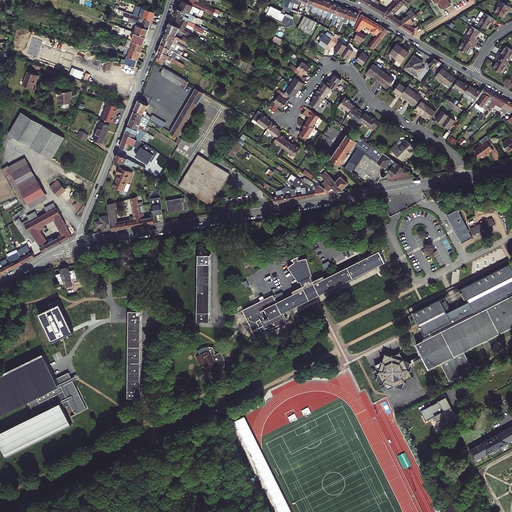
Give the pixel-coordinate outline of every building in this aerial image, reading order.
[(190,4),(183,0),(181,5),(179,4),(178,6),(178,7),(192,14),(193,11),(198,14),(201,9),(194,6),(190,4)] [(196,1),(196,0),(189,0),(190,1),(192,2),(190,4),(194,6),(194,5),(208,11),(208,12),(213,15),(215,12),(219,14),(220,10),(216,8),(215,9),(196,1)] [(302,1),(302,0),(286,0),(284,6),(288,7),(294,10),(297,3),(301,4),(302,1)] [(323,12),(327,1),(325,0),(321,0),(319,7),(317,10),(323,12)] [(374,3),(375,1),(374,0),(373,0),(372,0),(369,6),(372,8),(376,10),(378,6),(379,6),(374,3)] [(388,19),(391,15),(393,13),(403,3),(406,5),(411,0),(396,0),(393,4),(387,11),(383,15),(385,17),(388,19)] [(434,0),(437,3),(439,2),(443,8),(450,4),(448,0),(434,0)] [(327,1),(323,12),(328,14),(333,3),(330,2),(327,1)] [(511,8),(501,1),(494,12),(503,17),(507,11),(509,12),(511,10),(511,8)] [(333,3),(328,14),(333,16),(335,13),(338,5),(336,4),(335,4),(333,3)] [(155,12),(137,5),(133,14),(152,21),(153,19),(154,17),(153,17),(155,12)] [(294,16),(286,12),(285,14),(283,13),(281,12),(282,10),(271,5),(270,6),(268,12),(266,15),(285,23),(287,27),(296,23),(293,17),(294,16)] [(338,5),(335,13),(340,15),(343,7),(341,6),(338,5)] [(378,6),(376,10),(383,15),(387,11),(378,6)] [(192,14),(178,7),(176,11),(174,14),(178,16),(202,27),(205,21),(192,14)] [(339,30),(344,21),(348,9),(346,8),(343,7),(340,15),(339,18),(341,19),(339,23),(340,24),(337,29),(339,30)] [(348,9),(344,21),(349,23),(349,22),(353,11),(351,10),(348,9)] [(396,18),(392,22),(399,27),(411,18),(416,14),(411,10),(406,13),(407,14),(400,20),(396,18)] [(349,22),(349,23),(354,26),(356,22),(359,13),(356,12),(353,11),(349,22)] [(496,19),(481,11),(475,21),(479,23),(479,24),(487,29),(491,22),(492,23),(493,24),(496,19)] [(125,15),(123,19),(137,24),(149,28),(150,24),(151,24),(152,23),(153,21),(152,21),(133,14),(126,12),(125,15)] [(372,20),(361,14),(354,28),(359,32),(365,23),(366,24),(364,27),(372,32),(370,36),(369,35),(368,36),(373,39),(382,27),(372,20)] [(313,20),(308,17),(304,15),(299,27),(312,34),(318,23),(313,20)] [(202,27),(178,16),(177,18),(176,21),(179,22),(178,26),(184,29),(186,26),(193,29),(193,28),(203,33),(205,29),(202,27)] [(414,23),(411,18),(399,27),(405,30),(411,34),(414,29),(410,27),(414,23)] [(178,26),(169,21),(166,31),(176,36),(179,30),(191,36),(191,35),(192,33),(189,32),(184,29),(178,26)] [(149,28),(137,24),(134,32),(146,36),(147,32),(149,28)] [(479,39),(476,38),(480,31),(472,26),(465,37),(476,44),(477,42),(479,39)] [(384,28),(382,27),(373,39),(368,36),(367,35),(361,42),(367,46),(368,45),(374,49),(388,30),(386,29),(384,28)] [(130,34),(129,39),(143,44),(145,40),(146,36),(134,32),(126,29),(125,32),(130,34)] [(176,36),(166,31),(165,33),(164,36),(177,44),(179,41),(188,46),(190,43),(188,42),(182,39),(176,36)] [(321,46),(322,46),(326,48),(328,45),(331,47),(332,46),(333,44),(337,39),(327,32),(325,35),(322,33),(321,34),(316,41),(320,44),(320,45),(321,46)] [(367,35),(361,32),(359,32),(358,32),(354,40),(361,43),(361,42),(367,35)] [(177,44),(164,36),(163,40),(161,43),(181,55),(186,58),(187,55),(177,49),(179,45),(177,44)] [(476,44),(465,37),(459,49),(467,53),(471,47),(474,48),(475,46),(476,44)] [(128,38),(125,46),(141,51),(142,48),(143,44),(129,39),(128,38)] [(337,39),(333,44),(336,47),(335,48),(335,49),(338,52),(339,53),(339,54),(341,54),(347,46),(337,39)] [(347,46),(357,52),(358,50),(353,46),(353,45),(349,42),(347,46)] [(160,46),(159,49),(171,56),(173,54),(180,58),(180,57),(181,55),(161,43),(160,46)] [(388,55),(392,57),(392,56),(395,58),(403,47),(400,45),(397,43),(388,55)] [(125,50),(124,54),(127,55),(138,59),(139,55),(141,51),(125,46),(119,44),(118,47),(125,50)] [(347,46),(341,54),(342,54),(342,56),(343,56),(344,56),(348,59),(349,57),(350,56),(353,58),(354,56),(355,55),(357,52),(347,46)] [(497,56),(508,62),(511,54),(511,49),(505,46),(501,53),(500,52),(499,51),(497,56)] [(406,50),(403,47),(395,58),(398,61),(398,62),(401,64),(409,52),(406,50)] [(158,52),(156,55),(158,56),(156,60),(163,64),(165,60),(167,58),(175,64),(176,63),(183,67),(184,64),(171,56),(159,49),(158,52)] [(357,60),(360,62),(360,63),(361,64),(362,64),(363,64),(369,56),(359,49),(358,50),(357,52),(355,55),(358,57),(358,58),(357,60)] [(123,58),(121,62),(135,67),(137,63),(138,59),(127,55),(126,59),(123,58)] [(413,55),(405,67),(418,76),(425,67),(420,64),(417,62),(419,59),(416,57),(413,55)] [(501,73),(508,62),(497,56),(496,58),(494,60),(497,61),(493,68),(501,73)] [(306,74),(308,71),(309,71),(310,69),(310,68),(310,67),(302,61),(298,68),(293,65),(290,68),(298,74),(301,76),(303,72),(306,74)] [(375,77),(381,68),(377,66),(378,64),(375,62),(366,74),(371,77),(372,75),(375,77)] [(440,71),(438,73),(435,77),(438,80),(440,78),(443,81),(449,72),(447,71),(449,69),(446,67),(444,66),(440,71)] [(380,84),(389,72),(386,70),(385,71),(381,68),(375,77),(377,78),(376,81),(380,84)] [(189,82),(167,69),(163,75),(185,88),(189,82)] [(23,85),(33,88),(36,79),(37,80),(38,77),(39,75),(28,71),(23,85)] [(451,71),(449,72),(443,81),(442,82),(445,85),(446,83),(450,86),(456,78),(454,76),(455,74),(453,73),(451,71)] [(389,87),(395,79),(391,76),(392,74),(389,72),(380,84),(385,87),(386,85),(389,87)] [(302,88),(302,87),(304,83),(301,81),(304,78),(301,76),(298,74),(291,84),(300,90),(300,89),(301,89),(302,88)] [(330,79),(326,84),(332,87),(334,89),(341,79),(335,74),(331,80),(330,79)] [(463,83),(458,79),(454,86),(464,93),(470,85),(467,83),(465,81),(463,83)] [(402,94),(408,86),(405,84),(404,85),(400,82),(394,91),(396,93),(395,94),(399,98),(402,94)] [(324,98),(332,87),(326,84),(325,83),(321,88),(320,87),(317,92),(324,98)] [(288,96),(290,97),(292,94),(295,96),(298,92),(299,92),(299,91),(299,90),(300,90),(291,84),(285,94),(287,95),(288,96)] [(475,89),(470,85),(464,93),(463,95),(473,103),(482,91),(479,90),(476,88),(475,89)] [(412,89),(408,86),(402,94),(404,96),(403,98),(407,101),(416,89),(413,87),(412,89)] [(491,97),(494,92),(489,90),(485,87),(482,91),(484,93),(491,97)] [(195,88),(170,131),(179,136),(204,93),(195,88)] [(419,92),(416,89),(407,101),(412,104),(413,103),(416,105),(422,96),(418,93),(419,92)] [(72,91),(60,91),(60,98),(61,103),(70,103),(70,95),(72,95),(72,93),(72,91)] [(273,100),(270,104),(272,106),(277,109),(280,105),(283,107),(283,106),(284,106),(285,105),(285,104),(288,100),(286,99),(285,98),(287,95),(285,94),(281,91),(274,101),(273,100)] [(327,100),(324,98),(317,92),(313,98),(314,98),(310,104),(317,108),(315,110),(320,113),(323,108),(321,107),(323,103),(324,104),(327,100)] [(484,93),(477,103),(481,105),(484,108),(487,105),(493,98),(496,93),(494,92),(491,97),(484,93)] [(502,108),(507,99),(501,96),(496,93),(493,98),(487,105),(492,108),(495,103),(502,108)] [(350,112),(355,105),(350,102),(350,100),(345,97),(340,104),(350,112)] [(136,106),(134,110),(144,115),(147,117),(148,115),(148,114),(144,112),(148,105),(139,99),(138,101),(136,106)] [(511,102),(507,99),(502,108),(501,110),(504,114),(506,112),(508,113),(509,111),(511,113),(511,102)] [(421,116),(429,105),(422,100),(416,109),(418,111),(417,112),(421,116)] [(101,118),(112,122),(114,117),(115,113),(118,106),(107,102),(101,118)] [(350,112),(349,113),(359,121),(360,119),(365,113),(355,105),(350,112)] [(436,110),(429,105),(421,116),(426,119),(427,117),(430,119),(431,118),(436,110)] [(320,116),(307,107),(304,113),(310,117),(306,122),(312,127),(320,116)] [(490,111),(486,108),(474,123),(478,126),(480,123),(481,124),(490,111)] [(144,115),(134,110),(133,113),(132,116),(141,122),(144,115)] [(252,120),(252,121),(256,124),(257,121),(267,128),(272,122),(267,118),(268,117),(259,110),(252,120)] [(436,119),(440,121),(440,123),(441,123),(442,123),(443,123),(449,115),(442,110),(436,119)] [(20,111),(7,133),(51,158),(63,137),(20,111)] [(365,113),(360,119),(375,130),(380,123),(376,120),(376,119),(371,115),(370,116),(365,113)] [(153,114),(151,116),(150,119),(163,127),(166,122),(153,114)] [(455,120),(449,115),(443,123),(443,124),(443,125),(444,126),(445,125),(449,128),(455,120)] [(141,122),(132,116),(130,120),(129,123),(146,132),(148,128),(146,127),(147,125),(144,123),(141,122)] [(109,125),(101,122),(94,139),(102,143),(106,134),(109,125)] [(277,125),(272,122),(267,128),(264,133),(267,135),(270,132),(277,137),(280,133),(281,130),(276,127),(277,125)] [(304,128),(300,133),(307,138),(314,128),(312,127),(306,122),(303,127),(304,128)] [(146,132),(129,123),(127,129),(126,131),(125,133),(135,137),(142,141),(146,132)] [(78,136),(85,140),(89,134),(88,134),(83,131),(81,130),(78,136)] [(125,134),(123,139),(130,143),(134,145),(138,148),(142,141),(135,137),(125,133),(125,134)] [(284,138),(285,136),(280,133),(277,137),(274,141),(285,148),(289,141),(284,138)] [(385,167),(386,166),(390,169),(389,171),(393,174),(401,172),(404,168),(368,142),(366,141),(356,134),(354,136),(355,137),(355,138),(348,134),(331,158),(336,162),(341,165),(355,145),(359,148),(366,152),(378,160),(377,162),(385,167)] [(488,135),(481,141),(483,144),(474,150),(481,159),(493,149),(491,145),(489,144),(493,141),(488,135)] [(511,135),(502,143),(508,151),(511,147),(511,135)] [(240,138),(236,143),(241,147),(242,147),(245,142),(240,138)] [(127,149),(130,143),(123,139),(122,141),(120,146),(127,149)] [(397,144),(392,149),(403,160),(408,155),(409,156),(416,149),(406,140),(399,146),(397,144)] [(289,141),(285,148),(295,155),(301,147),(295,143),(294,145),(289,141)] [(158,151),(145,143),(139,153),(152,161),(158,151)] [(232,148),(237,152),(241,147),(236,143),(232,148)] [(232,148),(228,153),(234,157),(237,152),(232,148)] [(366,152),(359,148),(350,160),(350,161),(357,165),(357,166),(366,152)] [(116,155),(115,158),(132,167),(133,164),(135,165),(137,162),(117,152),(116,155)] [(211,205),(230,173),(199,154),(179,185),(211,205)] [(23,205),(28,202),(45,193),(25,157),(2,170),(5,176),(7,175),(23,205)] [(357,165),(350,161),(345,168),(352,173),(357,165)] [(133,173),(119,167),(117,174),(119,174),(116,181),(114,187),(124,191),(127,183),(128,183),(133,173)] [(320,184),(332,192),(345,190),(344,188),(335,180),(330,175),(326,172),(326,171),(321,176),(328,183),(326,185),(322,182),(321,183),(320,184)] [(299,174),(297,177),(309,185),(313,180),(308,176),(306,179),(299,174)] [(335,180),(344,188),(349,183),(342,175),(337,180),(336,179),(335,180)] [(307,196),(316,195),(316,190),(313,190),(313,186),(310,186),(309,185),(297,177),(292,183),(296,186),(305,185),(307,196)] [(316,190),(316,195),(326,193),(332,192),(320,184),(321,183),(316,179),(316,185),(313,186),(313,190),(316,190)] [(51,187),(58,195),(65,188),(58,180),(51,187)] [(296,190),(297,198),(307,196),(305,185),(296,186),(296,190)] [(284,194),(285,194),(286,200),(297,198),(296,190),(291,189),(286,187),(281,189),(282,191),(284,194)] [(273,197),(274,203),(286,201),(286,200),(285,194),(284,194),(282,191),(281,191),(280,190),(278,190),(275,191),(275,194),(279,194),(279,196),(273,196),(273,197)] [(48,198),(45,193),(28,202),(31,207),(48,198)] [(136,218),(117,222),(118,229),(142,225),(140,213),(139,206),(137,196),(132,197),(136,218)] [(184,209),(183,202),(185,201),(184,197),(182,198),(182,197),(166,200),(168,212),(184,209)] [(151,204),(153,214),(163,212),(161,198),(151,199),(151,204)] [(494,212),(493,211),(498,210),(496,201),(484,203),(485,212),(490,212),(490,213),(494,212)] [(41,209),(44,214),(56,207),(54,202),(41,209)] [(107,204),(109,215),(112,230),(118,229),(117,222),(114,203),(107,204)] [(38,217),(33,220),(25,224),(28,229),(36,240),(44,252),(48,250),(61,243),(58,237),(53,239),(47,243),(46,240),(37,228),(38,227),(41,230),(45,228),(43,223),(54,217),(61,214),(57,207),(56,207),(44,214),(38,217)] [(462,242),(462,243),(473,237),(458,209),(448,214),(458,235),(461,236),(460,238),(460,239),(461,242),(462,242)] [(30,215),(33,220),(38,217),(35,212),(30,215)] [(144,212),(140,213),(142,225),(155,223),(153,216),(145,218),(144,212)] [(63,219),(61,214),(54,217),(57,223),(63,219)] [(112,230),(109,215),(100,217),(100,220),(96,221),(97,227),(101,226),(102,232),(112,230)] [(19,228),(24,225),(19,218),(14,221),(19,228)] [(492,218),(481,223),(484,229),(478,231),(476,226),(470,229),(474,235),(495,224),(492,218)] [(72,237),(72,236),(63,219),(57,223),(63,234),(66,240),(72,237)] [(28,229),(25,224),(24,225),(19,228),(26,238),(29,236),(33,242),(36,240),(28,229)] [(142,245),(118,259),(121,265),(145,252),(142,245)] [(23,263),(35,257),(35,256),(39,254),(36,249),(31,251),(28,247),(21,250),(20,249),(17,250),(18,252),(23,263)] [(13,268),(23,263),(18,252),(14,254),(13,251),(7,254),(10,263),(13,268)] [(273,294),(243,309),(250,323),(258,337),(287,323),(283,313),(319,295),(385,262),(380,251),(324,279),(323,276),(313,281),(311,276),(313,275),(312,273),(307,258),(305,258),(303,259),(301,259),(299,260),(298,256),(292,259),(294,263),(291,265),(289,267),(298,280),(299,282),(301,281),(303,286),(294,291),(295,293),(277,302),(273,294)] [(199,320),(211,320),(211,254),(199,254),(199,320)] [(0,275),(13,268),(10,263),(8,264),(3,266),(2,263),(1,260),(0,260),(0,275)] [(466,303),(460,306),(459,305),(458,306),(456,307),(457,308),(451,310),(445,297),(413,313),(425,336),(423,337),(424,339),(416,344),(423,358),(429,369),(441,363),(450,381),(473,369),(464,351),(465,351),(511,326),(511,295),(509,297),(508,295),(511,293),(511,268),(510,264),(459,290),(466,303)] [(75,269),(70,271),(69,268),(68,268),(67,266),(65,267),(62,267),(62,269),(61,270),(61,273),(56,274),(58,282),(77,277),(75,269)] [(276,294),(278,301),(285,298),(283,292),(276,294)] [(61,303),(40,312),(53,341),(74,332),(61,303)] [(141,396),(142,310),(131,310),(130,396),(141,396)] [(200,355),(196,357),(204,374),(218,368),(221,374),(222,373),(223,372),(223,371),(224,370),(225,369),(225,367),(225,366),(225,365),(225,363),(225,361),(225,359),(224,357),(223,354),(221,352),(215,355),(214,353),(216,352),(213,347),(211,347),(208,347),(206,347),(203,348),(202,348),(201,349),(199,350),(198,351),(200,355)] [(19,348),(0,357),(0,369),(0,370),(2,369),(5,374),(0,376),(0,412),(31,398),(59,384),(56,379),(44,355),(25,364),(22,359),(24,358),(19,348)] [(378,370),(380,373),(378,380),(385,382),(387,386),(388,389),(395,386),(403,388),(406,380),(412,377),(409,370),(411,363),(412,362),(404,360),(400,353),(393,356),(386,354),(384,361),(376,365),(378,370)] [(71,372),(56,379),(59,384),(31,398),(39,414),(62,402),(70,418),(89,408),(76,381),(81,379),(79,376),(74,378),(71,372)] [(440,401),(421,410),(424,415),(426,420),(435,415),(443,431),(449,428),(448,425),(458,420),(447,397),(439,400),(440,401)] [(62,402),(39,414),(0,432),(0,439),(8,456),(73,424),(70,418),(62,402)] [(277,511),(292,511),(245,416),(233,422),(277,511)] [(505,429),(487,439),(489,443),(473,452),(474,455),(471,456),(474,461),(504,445),(505,447),(507,448),(509,446),(510,444),(509,442),(511,440),(511,430),(507,433),(505,429)]
